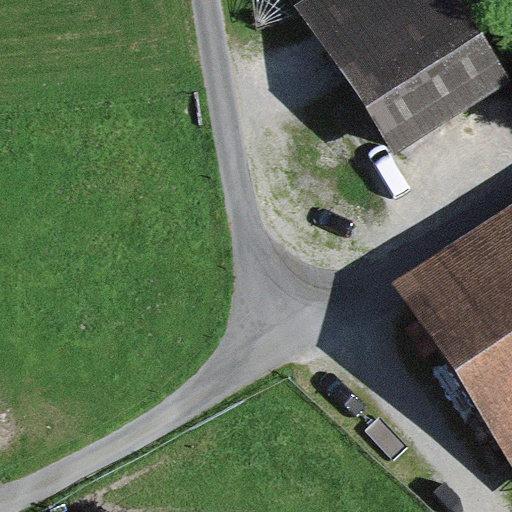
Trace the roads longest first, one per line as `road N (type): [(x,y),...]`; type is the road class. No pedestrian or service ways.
road 1 (unclassified): [(511,202),(358,299),(309,313),(291,305),(274,291),(248,226),(207,0)]
road 2 (track): [(0,502),(235,374),(309,313)]
